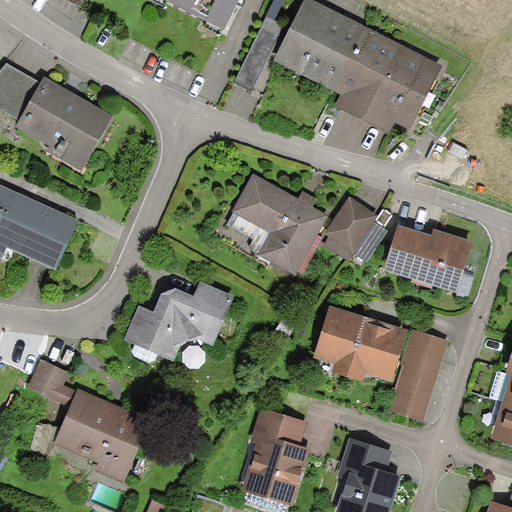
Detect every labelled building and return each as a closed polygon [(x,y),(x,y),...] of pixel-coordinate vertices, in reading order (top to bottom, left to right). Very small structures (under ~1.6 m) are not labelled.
[(56,0),(81,15),(90,0),(56,0)] [(153,9),(218,42),(238,0),(157,0),(154,6),(153,9)] [(299,0),(272,0),(229,86),(250,97),(299,0)] [(270,62),(339,98),(371,38),(303,1),(270,62)] [(390,128),(408,137),(441,75),(371,38),(339,98),(333,109),(386,136),(390,128)] [(10,139),(83,182),(115,127),(42,84),(10,139)] [(248,181),(221,237),(297,274),(324,219),(248,181)] [(79,232),(0,200),(0,262),(57,286),(79,232)] [(373,218),(345,201),(322,237),(350,255),(373,218)] [(393,225),(378,271),(453,295),(470,243),(425,229),(423,235),(393,225)] [(138,306),(120,343),(175,370),(185,350),(190,340),(211,350),(235,301),(196,282),(186,302),(164,291),(153,313),(138,306)] [(309,360),(387,383),(403,330),(325,306),(309,360)] [(444,341),(409,331),(385,413),(419,423),(444,341)] [(511,381),(509,381),(502,406),(511,408),(511,381)] [(52,459),(127,490),(152,430),(77,399),(52,459)] [(511,408),(502,406),(492,438),(511,444),(511,408)] [(268,411),(242,493),(291,509),(311,448),(296,444),(303,422),(268,411)] [(346,441),(327,511),(388,511),(398,474),(383,470),(388,452),(346,441)] [(511,511),(511,497),(502,495),(496,511),(511,511)] [(215,511),(217,507),(193,500),(189,511),(215,511)]
